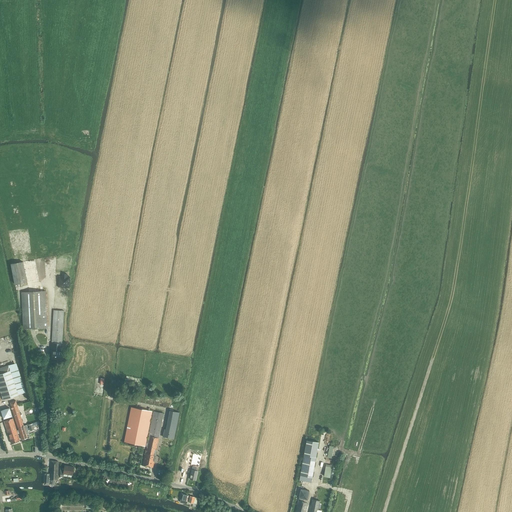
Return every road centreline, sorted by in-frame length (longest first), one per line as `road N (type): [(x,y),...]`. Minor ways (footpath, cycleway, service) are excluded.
road 1 (track): [(185,348),(254,0)]
road 2 (unclassified): [(242,511),(174,484),(37,454),(0,456)]
